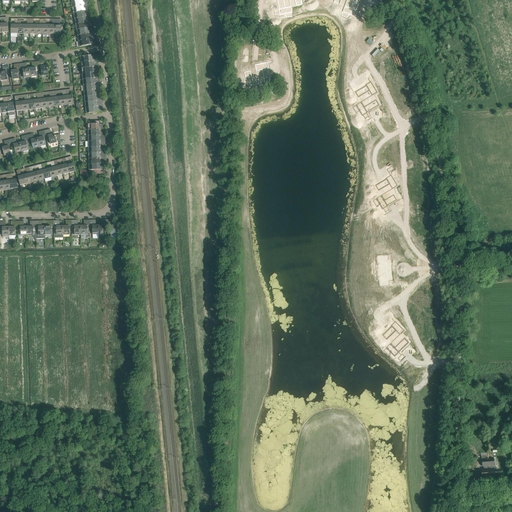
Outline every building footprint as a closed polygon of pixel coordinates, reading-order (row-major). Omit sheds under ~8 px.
[(283,0),(277,0),(281,15),(291,13),(290,4),(284,5),(283,0)] [(346,3),(343,11),(353,16),(359,0),(353,0),(351,5),(346,3)] [(43,61),(37,62),(38,67),(40,67),(42,76),(48,75),(47,66),(44,66),(43,61)] [(39,71),(38,67),(37,62),(32,62),(32,68),(29,68),(30,77),(37,76),(36,71),(39,71)] [(265,62),(255,65),(257,72),(260,71),(263,82),(270,80),(265,62)] [(25,63),(20,64),(20,70),(21,73),(21,77),(24,77),(24,78),(30,77),(29,68),(26,69),(25,63)] [(21,73),(20,70),(20,64),(14,65),(14,70),(11,71),(12,80),(19,79),(18,73),(21,73)] [(2,66),(3,72),(0,71),(0,72),(1,81),(8,80),(7,71),(9,71),(8,65),(2,66)] [(251,75),(245,77),(250,95),(261,93),(259,84),(254,85),(251,75)] [(373,82),(357,91),(360,97),(369,92),(371,96),(378,92),(373,82)] [(74,104),(72,95),(69,96),(68,91),(65,91),(67,105),(74,104)] [(56,97),(56,92),(53,93),(54,107),(61,106),(60,97),(56,97)] [(44,99),(43,94),(40,94),(42,108),(48,107),(47,99),(44,99)] [(31,100),(31,96),(27,96),(29,110),(35,109),(34,100),(31,100)] [(19,102),(18,97),(15,98),(16,111),(23,111),(22,102),(19,102)] [(9,98),(6,99),(8,112),(9,116),(15,115),(15,112),(13,103),(10,103),(10,100),(9,98)] [(362,101),(354,106),(360,116),(377,106),(374,101),(365,106),(362,101)] [(99,124),(100,124),(100,121),(94,121),(94,124),(88,124),(88,130),(99,130),(105,130),(105,128),(99,128),(99,124)] [(50,129),(44,131),(46,136),(47,140),(49,139),(50,144),(57,142),(57,141),(55,135),(55,134),(51,135),(50,129)] [(46,136),(44,131),(39,132),(40,138),(37,138),(39,147),(46,145),(43,137),(46,136)] [(28,141),(31,140),(33,149),(39,147),(37,138),(34,139),(33,134),(27,135),(28,141)] [(27,135),(21,137),(23,142),(20,143),(22,152),(31,149),(28,141),(27,135)] [(20,143),(17,144),(15,138),(10,140),(11,145),(13,145),(16,153),(22,152),(20,143)] [(4,141),(5,147),(2,147),(4,156),(11,154),(11,155),(13,155),(12,151),(10,151),(9,146),(11,145),(10,140),(4,141)] [(69,173),(76,171),(73,162),(70,163),(69,158),(66,159),(69,173)] [(63,160),(63,161),(64,165),(61,166),(63,174),(69,173),(66,159),(63,160)] [(58,166),(57,163),(57,161),(54,162),(57,176),(63,174),(61,166),(58,166)] [(51,163),(51,165),(52,168),(49,169),(51,177),(57,176),(54,162),(51,163)] [(100,164),(89,164),(89,170),(94,170),(94,172),(98,172),(98,170),(106,170),(106,167),(100,168),(100,164)] [(38,166),(39,168),(39,171),(36,172),(39,181),(45,179),(41,165),(38,166)] [(46,170),(45,166),(44,165),(41,165),(45,179),(51,177),(49,169),(46,170)] [(33,173),(32,169),(32,168),(29,169),(32,182),(39,181),(36,172),(33,173)] [(26,169),(26,171),(27,174),(24,175),(26,184),(32,182),(29,169),(26,169)] [(18,171),(18,172),(17,172),(20,185),(26,184),(24,175),(21,176),(20,171),(18,171)] [(13,180),(12,176),(12,175),(9,175),(12,189),(18,188),(16,179),(13,180)] [(394,176),(377,185),(380,190),(389,185),(392,189),(399,185),(394,176)] [(383,194),(375,199),(381,209),(397,199),(395,194),(386,199),(383,194)] [(72,220),(66,220),(66,226),(63,226),(63,235),(70,235),(69,226),(72,226),(72,220)] [(78,226),(78,220),(72,220),(72,226),(72,234),(73,234),(73,235),(81,235),(81,226),(78,226)] [(90,226),(90,220),(84,220),(84,226),(81,226),(81,235),(88,235),(88,238),(90,238),(90,226)] [(96,226),(96,220),(90,220),(90,226),(92,226),(92,235),(99,235),(99,225),(96,226)] [(102,225),(99,225),(99,235),(106,234),(105,226),(108,226),(108,220),(102,220),(102,225)] [(108,220),(108,226),(110,225),(110,234),(117,234),(117,225),(114,225),(114,220),(108,220)] [(6,227),(6,222),(0,221),(0,227),(2,227),(2,236),(9,236),(9,239),(9,227),(6,227)] [(12,227),(9,227),(9,239),(16,239),(15,227),(18,227),(18,221),(12,221),(12,227)] [(24,227),(24,221),(18,221),(18,227),(20,227),(19,230),(18,230),(18,238),(20,238),(21,238),(22,237),(22,236),(27,236),(27,227),(24,227)] [(36,227),(36,221),(30,221),(30,227),(27,227),(27,236),(30,236),(34,239),(36,239),(36,234),(36,227)] [(42,226),(42,221),(36,221),(36,227),(38,227),(38,234),(36,234),(36,239),(45,239),(45,235),(45,226),(42,226)] [(48,226),(45,226),(45,235),(52,235),(51,226),(54,226),(54,221),(48,221),(48,226)] [(54,221),(54,226),(54,238),(63,238),(63,235),(63,226),(60,226),(60,221),(54,221)] [(403,317),(389,329),(393,334),(401,327),(404,330),(409,325),(403,317)] [(396,338),(390,345),(397,353),(411,340),(408,335),(400,342),(396,338)] [(494,458),(488,459),(489,477),(497,476),(496,469),(493,469),(493,465),(494,465),(494,458)] [(488,459),(486,459),(481,459),(482,466),(484,466),(484,470),(481,470),(482,478),(489,477),(488,459)]
